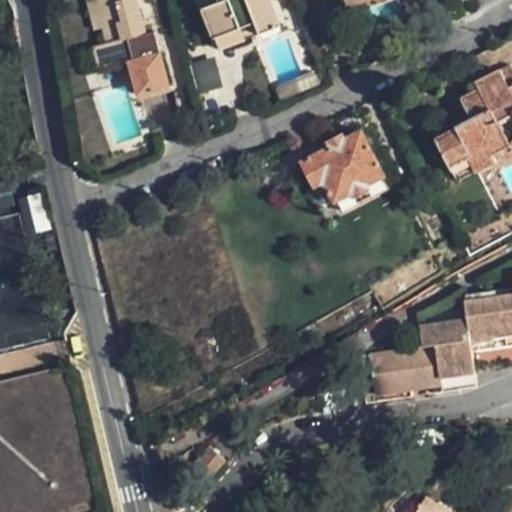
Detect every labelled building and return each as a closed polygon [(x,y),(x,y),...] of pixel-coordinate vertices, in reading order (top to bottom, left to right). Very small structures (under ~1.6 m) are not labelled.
[(100,25),(92,0),(83,0),(90,26),(100,25)] [(133,0),(92,0),(100,25),(103,40),(90,44),(96,68),(125,60),(140,56),(142,68),(157,65),(150,31),(141,33),(133,0)] [(272,13),(267,0),(217,0),(218,0),(206,5),(199,7),(210,36),(214,35),(236,26),(231,11),(245,5),(251,20),(272,13)] [(231,11),(236,26),(251,20),(245,5),(231,11)] [(236,26),(214,35),(218,47),(276,26),(272,13),(251,20),(236,26)] [(195,60),(203,91),(225,86),(217,55),(195,60)] [(140,56),(125,60),(132,88),(161,79),(157,65),(142,68),(140,56)] [(458,92),(466,109),(469,115),(430,132),(442,159),(482,141),(476,127),(492,120),(509,111),(511,115),(511,78),(504,82),(497,66),(473,77),(476,84),(458,92)] [(469,115),(466,109),(428,127),(430,132),(469,115)] [(476,127),(482,141),(486,150),(503,142),(492,120),(476,127)] [(388,185),(359,132),(342,140),(339,134),(323,141),(326,149),(301,161),(314,185),(321,183),(330,199),(332,198),(339,210),(388,185)] [(482,141),(442,159),(449,174),(488,156),(486,150),(482,141)] [(29,198),(35,226),(49,223),(43,196),(29,198)] [(369,292),(380,311),(447,272),(436,253),(369,292)] [(511,298),(461,306),(463,329),(413,334),(414,354),(351,362),(357,414),(405,408),(405,402),(426,399),(426,405),(470,400),(468,386),(511,379),(511,298)] [(221,468),(205,450),(184,467),(201,486),(221,468)] [(471,511),(435,487),(424,503),(431,510),(429,511),(471,511)]
